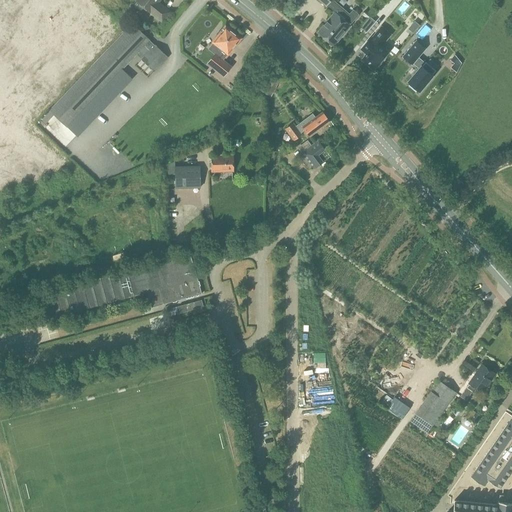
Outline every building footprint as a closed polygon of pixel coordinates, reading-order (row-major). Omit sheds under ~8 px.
[(137,0),(137,1),(151,12),(162,21),(170,12),(158,3),(160,0),(137,0)] [(351,13),(334,0),(331,0),(326,6),(334,13),(318,32),(334,46),(351,26),(350,25),(359,15),(353,10),(351,13)] [(214,42),(209,49),(215,54),(218,56),(210,66),(224,76),(231,67),(224,61),(223,60),(228,53),(228,54),(240,38),(238,37),(239,36),(235,33),(235,34),(226,27),(214,42)] [(368,42),(362,49),(367,54),(363,59),(374,69),(377,65),(379,66),(385,58),(384,57),(388,52),(381,47),(391,35),(382,27),(369,42),(368,42)] [(416,40),(403,56),(413,64),(414,63),(419,57),(426,48),(416,40)] [(162,73),(142,55),(129,68),(101,99),(92,93),(72,114),(100,137),(162,73)] [(419,67),(407,82),(410,84),(409,86),(415,91),(417,89),(420,92),(434,74),(433,74),(436,70),(426,62),(425,62),(419,57),(414,63),(419,67)] [(270,75),(266,73),(257,89),(267,94),(267,95),(271,97),(274,93),(274,92),(280,81),(270,75)] [(194,78),(187,92),(210,104),(217,90),(194,78)] [(227,101),(207,123),(212,129),(233,106),(227,101)] [(316,117),(313,113),(296,126),(294,123),(286,129),(294,140),(302,134),(301,133),(305,130),(310,137),(330,122),(323,112),(316,117)] [(308,140),(299,147),(303,152),(309,160),(315,168),(330,157),(324,150),(318,141),(312,146),(308,140)] [(233,156),(212,156),(212,172),(234,171),(233,156)] [(200,167),(176,167),(176,188),(183,188),(200,188),(200,167)] [(101,195),(149,182),(147,173),(99,187),(101,195)] [(159,288),(163,304),(173,302),(177,301),(186,298),(187,298),(188,298),(188,297),(189,297),(189,298),(191,297),(192,297),(194,297),(194,296),(197,295),(197,296),(199,295),(202,294),(200,286),(201,285),(200,283),(200,284),(199,283),(200,283),(199,281),(198,278),(197,278),(191,254),(156,263),(162,285),(161,285),(161,288),(159,288)] [(152,307),(163,304),(159,288),(161,288),(161,285),(162,285),(156,263),(42,295),(47,313),(53,318),(148,292),(152,307)] [(180,313),(203,307),(202,300),(178,307),(180,313)] [(472,375),(456,397),(465,402),(472,392),(475,387),(482,392),(483,392),(495,373),(484,366),(476,378),(472,375)] [(416,412),(434,425),(457,392),(438,380),(416,412)] [(461,415),(442,446),(455,453),(473,423),(461,415)] [(511,469),(511,416),(471,476),(484,485),(488,479),(500,487),(511,469)] [(511,511),(511,502),(498,501),(498,504),(463,501),(455,500),(453,511),(511,511)]
